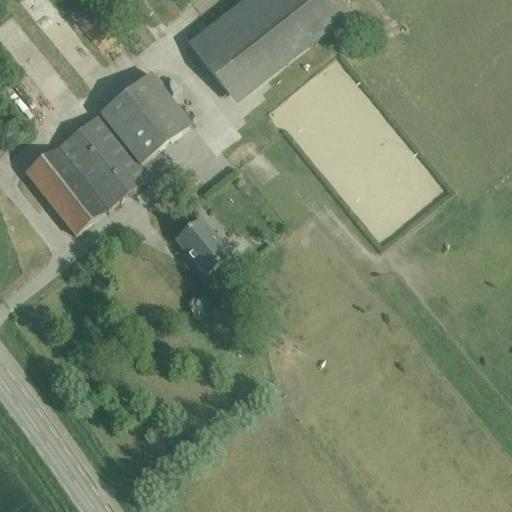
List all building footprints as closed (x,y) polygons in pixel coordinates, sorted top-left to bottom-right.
[(250,0),(189,48),(228,98),(237,108),(352,17),(338,0),(250,0)] [(59,42),(75,37),(70,22),(54,26),(59,42)] [(151,78),(26,176),(76,239),(168,167),(159,154),(192,129),(151,78)] [(192,171),(211,148),(202,140),(182,163),(192,171)] [(206,280),(232,259),(202,222),(177,243),(206,280)]
